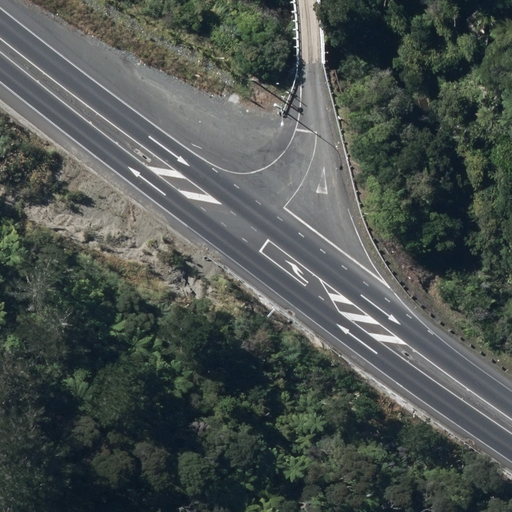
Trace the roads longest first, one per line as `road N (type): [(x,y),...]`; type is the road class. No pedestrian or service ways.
road 1 (trunk): [(0,44),(279,250)]
road 2 (trunk): [(279,250),(511,419)]
road 3 (unclassified): [(279,250),(315,161),(323,109),(310,0)]
